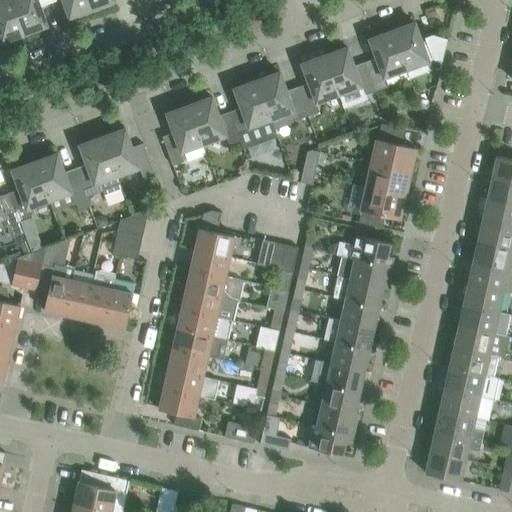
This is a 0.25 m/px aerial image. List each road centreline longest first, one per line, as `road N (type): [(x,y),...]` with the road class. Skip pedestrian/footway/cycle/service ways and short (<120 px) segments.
road 1 (residential): [(388,503),(475,112)]
road 2 (residential): [(113,453),(169,208),(214,193),(307,215)]
road 3 (residential): [(0,133),(306,22)]
road 4 (residential): [(388,503),(113,453)]
road 5 (residential): [(225,0),(0,77)]
